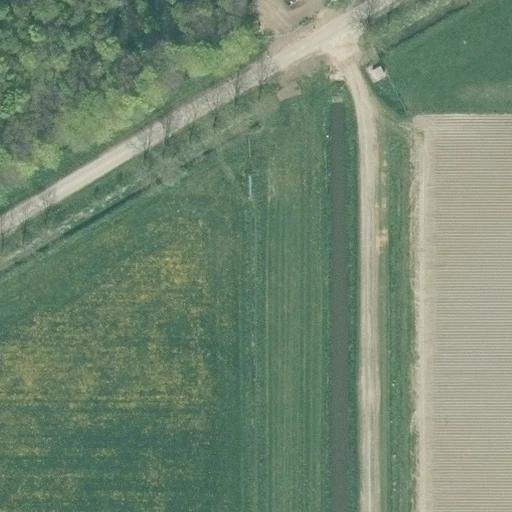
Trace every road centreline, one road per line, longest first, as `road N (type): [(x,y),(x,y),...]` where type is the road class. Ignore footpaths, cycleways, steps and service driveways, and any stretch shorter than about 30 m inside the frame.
road 1 (track): [(366,511),(361,229),(368,99),(311,0)]
road 2 (unclassified): [(0,227),(385,0)]
